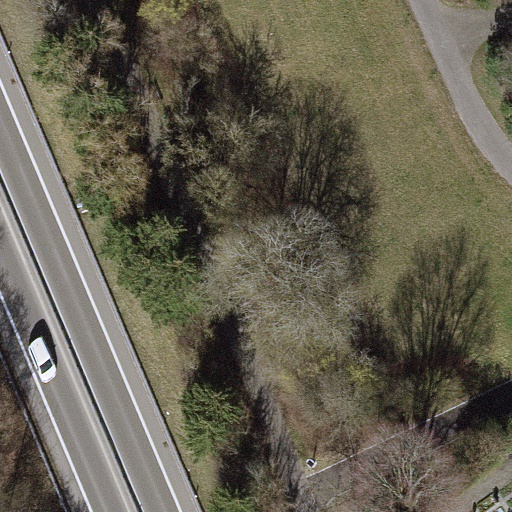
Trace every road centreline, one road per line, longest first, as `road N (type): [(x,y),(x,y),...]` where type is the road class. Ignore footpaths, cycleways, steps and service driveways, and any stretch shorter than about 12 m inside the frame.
road 1 (trunk): [(165,511),(0,121)]
road 2 (trunk): [(0,248),(110,511)]
